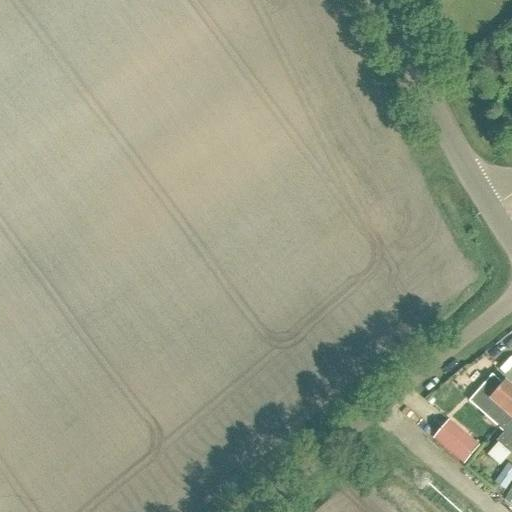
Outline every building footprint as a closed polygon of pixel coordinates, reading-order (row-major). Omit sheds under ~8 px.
[(511,332),(500,342),(511,356),(511,332)] [(503,385),(492,376),(469,403),(497,427),(498,426),(496,424),(505,414),(508,416),(511,411),(511,386),(506,381),(503,385)] [(505,414),(496,424),(498,426),(497,427),(503,432),(495,441),(511,455),(511,453),(511,411),(508,416),(505,414)] [(481,449),(451,424),(436,442),(466,467),(481,449)] [(511,466),(507,463),(493,482),(504,490),(511,478),(511,466)]
